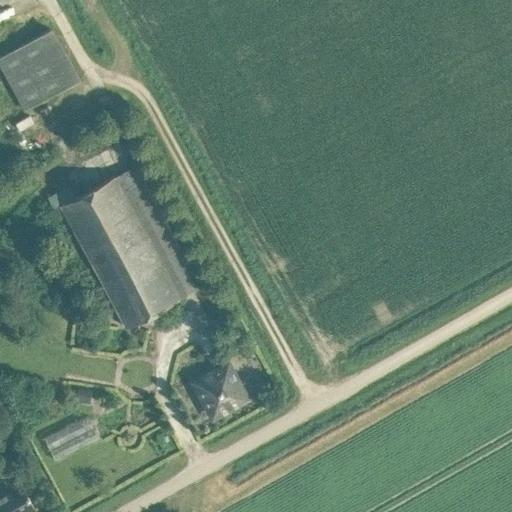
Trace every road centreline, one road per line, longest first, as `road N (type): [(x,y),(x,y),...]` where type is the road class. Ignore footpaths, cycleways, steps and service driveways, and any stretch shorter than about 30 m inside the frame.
road 1 (track): [(313,404),(85,0)]
road 2 (unclassified): [(126,511),(511,292)]
